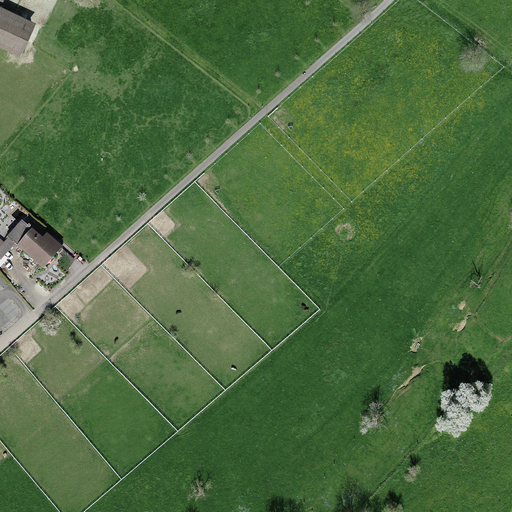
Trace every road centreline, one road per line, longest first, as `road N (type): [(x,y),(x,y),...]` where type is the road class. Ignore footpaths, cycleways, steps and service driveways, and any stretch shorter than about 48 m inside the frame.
road 1 (residential): [(0,344),(397,0)]
road 2 (track): [(118,0),(226,80),(254,105),(258,122)]
